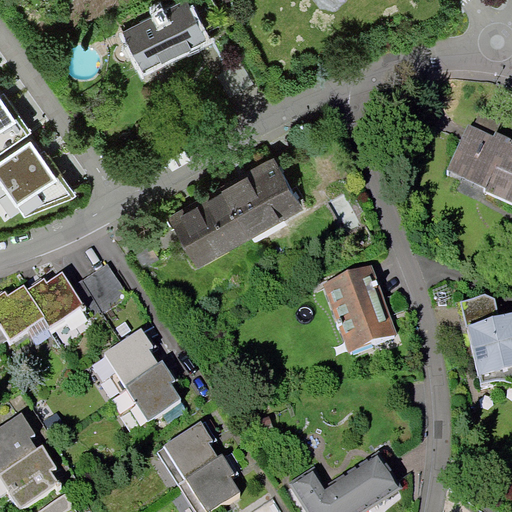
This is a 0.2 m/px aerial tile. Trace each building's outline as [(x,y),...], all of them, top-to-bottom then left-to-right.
[(182,0),(121,31),(141,69),(204,37),(185,0),(182,0)] [(0,95),(0,154),(31,132),(4,93),(0,95)] [(446,177),(511,207),(511,147),(495,139),(493,144),(467,132),(446,177)] [(30,141),(0,161),(0,185),(15,208),(17,207),(25,217),(76,196),(43,152),(39,154),(30,141)] [(281,216),(300,205),(276,162),(224,191),(246,230),(279,211),(281,216)] [(194,259),(227,240),(230,245),(248,234),(246,230),(224,191),(172,220),(194,259)] [(130,243),(143,267),(158,259),(145,235),(130,243)] [(90,325),(128,300),(107,269),(69,293),(83,314),(90,325)] [(326,290),(352,357),(395,340),(369,274),(326,290)] [(83,314),(69,293),(62,282),(47,291),(44,287),(26,299),(44,327),(49,335),(83,314)] [(5,300),(0,303),(0,348),(7,344),(10,348),(44,327),(26,299),(23,295),(8,305),(5,300)] [(461,307),(481,392),(511,384),(511,323),(500,327),(496,310),(483,302),(461,307)] [(159,374),(149,358),(153,355),(141,337),(105,361),(127,395),(159,374)] [(181,408),(171,392),(175,389),(163,371),(159,374),(127,395),(149,429),(181,408)] [(32,442),(19,421),(0,433),(0,480),(34,458),(26,446),(32,442)] [(219,467),(209,451),(213,448),(201,430),(165,454),(187,488),(219,467)] [(294,485),(310,511),(377,511),(411,492),(388,454),(326,491),(315,473),(294,485)] [(55,497),(59,495),(48,479),(54,475),(40,455),(34,458),(0,480),(0,489),(14,511),(24,511),(52,494),(55,497)] [(223,511),(241,501),(231,485),(235,482),(223,464),(219,467),(187,488),(202,511),(223,511)] [(42,511),(70,511),(62,499),(42,511)]
